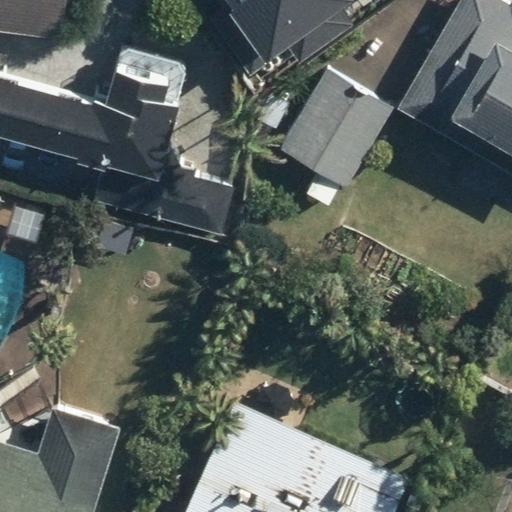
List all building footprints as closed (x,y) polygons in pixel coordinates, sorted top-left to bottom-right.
[(0,0),(0,20),(74,30),(77,0),(0,0)] [(228,0),(268,55),(296,35),(306,49),(374,0),(228,0)] [(511,0),(460,0),(404,97),(511,159),(511,0)] [(0,162),(229,224),(244,168),(175,149),(197,70),(123,49),(113,86),(0,55),(0,162)] [(336,54),(285,137),(351,177),(402,94),(336,54)] [(0,511),(99,511),(132,403),(64,382),(49,430),(0,415),(0,511)] [(243,386),(185,511),(397,511),(419,465),(243,386)]
